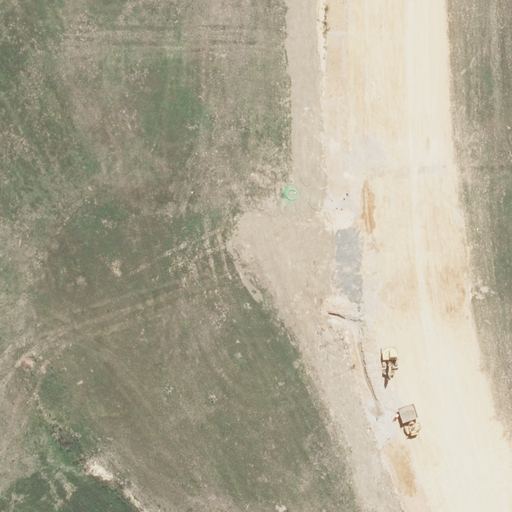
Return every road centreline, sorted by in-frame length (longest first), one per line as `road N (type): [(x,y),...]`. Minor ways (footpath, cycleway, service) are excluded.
road 1 (unknown): [(426,511),(376,373),(364,276),(358,0)]
road 2 (unknown): [(0,243),(362,195)]
